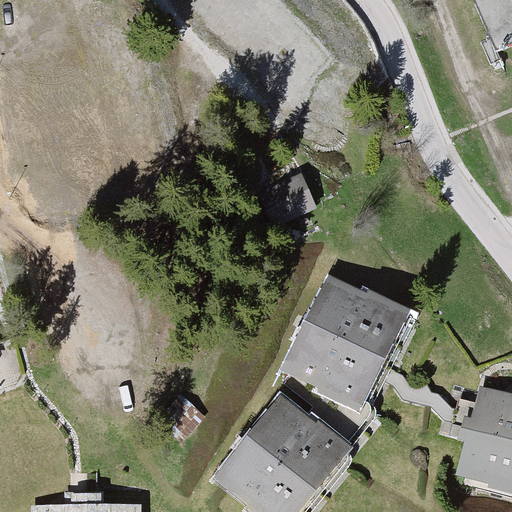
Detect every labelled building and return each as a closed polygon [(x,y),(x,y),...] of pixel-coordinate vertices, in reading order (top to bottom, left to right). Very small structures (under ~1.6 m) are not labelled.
[(242,0),(167,0),(222,65),(242,49),(250,42),(238,27),(254,14),(242,0)] [(270,0),(261,8),(238,27),(250,42),(242,49),(256,66),(297,33),(333,2),(335,0),(270,0)] [(253,0),(261,8),(270,0),(253,0)] [(511,0),(480,0),(501,49),(511,44),(511,0)] [(333,2),(297,33),(342,87),(379,56),(333,2)] [(300,38),(262,68),(270,78),(261,85),(287,118),(334,81),(300,38)] [(302,174),(258,196),(274,227),(317,206),(302,174)] [(333,274),(286,365),(362,403),(408,312),(333,274)] [(511,390),(478,382),(455,477),(511,490),(511,390)] [(284,392),(214,475),(258,511),(294,511),(349,447),(284,392)] [(181,394),(157,420),(181,441),(204,415),(181,394)] [(140,511),(140,504),(32,503),(31,511),(140,511)]
